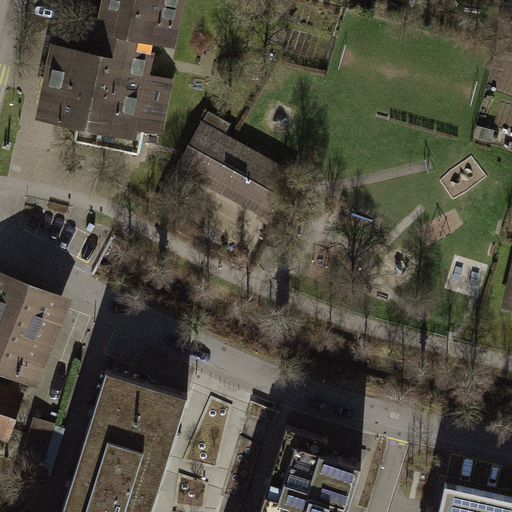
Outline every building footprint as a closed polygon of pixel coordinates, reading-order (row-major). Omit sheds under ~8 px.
[(106,0),(96,57),(59,51),(46,127),(79,133),(76,147),(141,158),(145,135),(158,138),(167,82),(153,80),(158,50),(176,53),(184,0),(106,0)] [(229,135),(201,120),(169,177),(273,234),(305,176),(229,135)] [(511,267),(503,309),(511,311),(511,267)] [(65,300),(0,273),(0,369),(33,382),(65,300)] [(148,511),(184,396),(103,371),(83,435),(64,499),(59,511),(148,511)] [(22,392),(0,384),(0,435),(7,438),(22,392)] [(65,426),(33,416),(17,468),(49,477),(65,426)] [(344,511),(361,459),(323,447),(327,432),(286,420),(257,511),(344,511)] [(511,511),(511,496),(446,482),(439,511),(511,511)]
